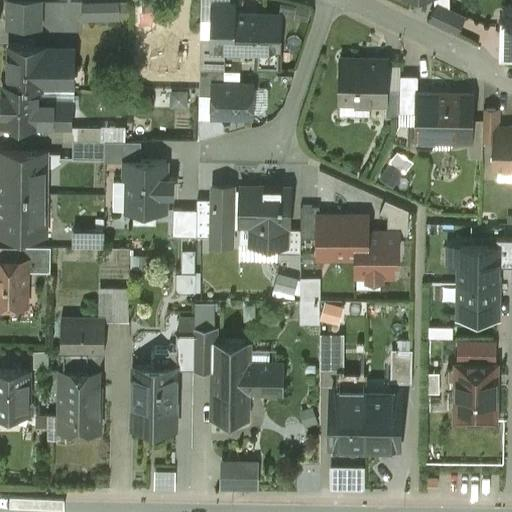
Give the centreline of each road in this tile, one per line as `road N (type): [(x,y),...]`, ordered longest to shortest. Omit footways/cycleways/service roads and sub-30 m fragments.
road 1 (residential): [(209,147),(286,130),(335,0)]
road 2 (residential): [(345,0),(511,81)]
